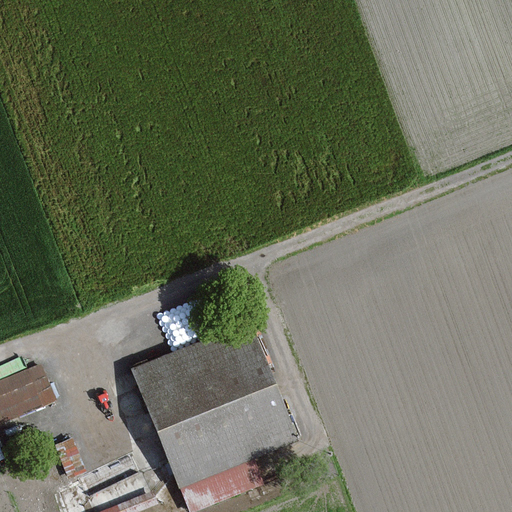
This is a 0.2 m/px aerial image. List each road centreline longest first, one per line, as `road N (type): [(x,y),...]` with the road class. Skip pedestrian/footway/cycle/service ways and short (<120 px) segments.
road 1 (track): [(0,356),(511,158)]
road 2 (track): [(248,263),(315,442),(263,465)]
road 3 (track): [(73,328),(120,449)]
